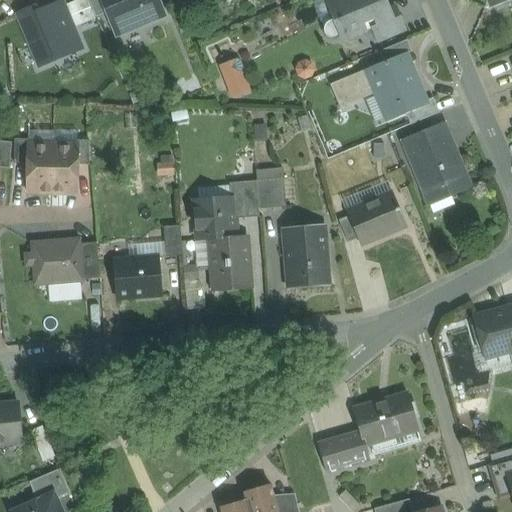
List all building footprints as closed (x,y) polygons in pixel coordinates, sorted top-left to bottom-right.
[(87,0),(77,0),(64,6),(73,29),(95,20),(87,0)] [(107,13),(101,0),(88,0),(96,17),(107,13)] [(101,0),(107,13),(116,36),(164,16),(157,0),(101,0)] [(329,0),(337,20),(329,23),(327,24),(326,26),(325,27),(325,29),(324,31),(325,33),(326,35),(327,37),(328,38),(330,39),(333,40),(336,39),(362,28),(364,33),(372,29),(384,24),(381,16),(389,12),(383,0),(329,0)] [(64,6),(62,3),(39,13),(36,8),(18,15),(40,67),(82,49),(73,29),(64,6)] [(384,24),(372,29),(377,42),(405,30),(400,17),(384,24)] [(407,41),(380,52),(384,64),(407,55),(412,52),(407,41)] [(384,64),(330,85),(340,108),(375,93),(388,122),(407,114),(428,106),(427,102),(417,79),(415,80),(405,56),(407,55),(384,64)] [(222,62),(229,97),(243,94),(235,59),(222,62)] [(427,102),(428,106),(407,114),(411,126),(440,114),(434,99),(427,102)] [(431,131),(404,142),(427,198),(448,189),(451,195),(470,188),(458,159),(451,162),(446,151),(448,151),(444,140),(436,144),(431,131)] [(28,140),(15,140),(15,164),(27,164),(28,146),(28,140)] [(89,141),(77,141),(77,147),(78,147),(78,165),(90,165),(89,141)] [(12,143),(0,142),(0,168),(10,170),(12,143)] [(28,146),(27,164),(27,193),(52,193),(53,147),(28,146)] [(77,147),(53,147),(52,193),(77,194),(78,165),(78,147),(77,147)] [(284,179),(256,182),(259,210),(286,208),(284,179)] [(256,182),(229,184),(230,198),(232,198),(233,220),(259,217),(259,210),(256,182)] [(391,194),(348,212),(349,216),(359,239),(362,245),(381,237),(380,236),(390,233),(405,227),(399,213),(400,212),(398,209),(391,194)] [(232,198),(230,198),(194,201),(197,241),(209,240),(235,238),(233,220),(232,198)] [(359,239),(349,216),(338,221),(348,243),(359,239)] [(180,226),(164,228),(166,258),(183,256),(180,226)] [(325,226),(283,230),(287,286),(329,282),(327,262),(326,262),(324,228),(325,228),(325,226)] [(235,238),(209,240),(214,292),(251,289),(247,237),(235,238)] [(79,240),(32,244),(33,254),(31,254),(26,258),(27,264),(32,267),(34,267),(36,285),(82,282),(82,280),(79,244),(79,240)] [(97,243),(79,244),(82,280),(100,279),(97,243)] [(158,258),(115,261),(118,299),(161,296),(158,258)] [(203,280),(185,282),(187,313),(205,312),(203,280)] [(511,307),(475,318),(486,359),(511,351),(511,307)] [(408,395),(381,403),(380,401),(354,409),(360,432),(363,443),(365,443),(417,428),(408,395)] [(0,405),(0,445),(22,443),(18,403),(0,405)] [(365,443),(368,454),(421,439),(417,428),(365,443)] [(360,432),(318,444),(326,473),(370,461),(368,454),(365,443),(363,443),(360,432)] [(511,459),(489,466),(495,488),(510,484),(507,474),(511,472),(511,459)] [(60,469),(29,483),(37,501),(54,493),(57,499),(71,493),(60,469)] [(271,486),(244,494),(246,501),(247,501),(250,511),(278,511),(277,508),(271,486)] [(347,489),(339,496),(353,511),(355,511),(362,506),(347,489)] [(37,501),(12,511),(62,511),(57,499),(54,493),(37,501)] [(412,511),(409,500),(374,510),(374,511),(412,511)] [(246,501),(221,509),(221,511),(250,511),(247,501),(246,501)] [(300,511),(297,502),(277,508),(278,511),(300,511)]
